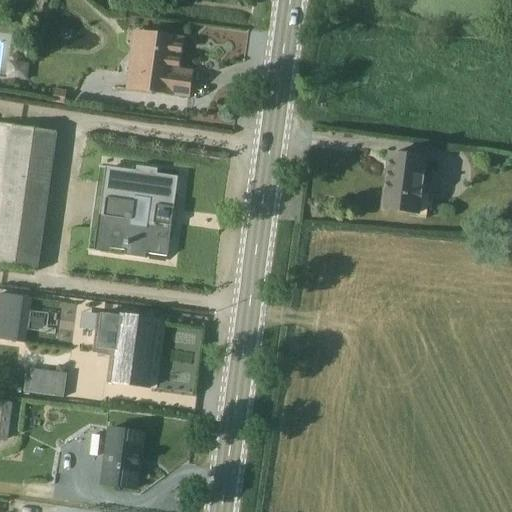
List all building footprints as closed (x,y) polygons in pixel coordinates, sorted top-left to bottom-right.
[(134,33),(125,92),(189,101),(193,74),(180,71),(184,40),(134,33)] [(56,134),(0,125),(0,266),(37,271),(56,134)] [(428,162),(390,156),(383,211),(421,217),(428,162)] [(173,213),(177,179),(105,169),(93,252),(108,255),(110,249),(124,251),(124,256),(144,259),(145,255),(166,258),(169,241),(170,240),(172,224),(173,213)] [(31,301),(0,296),(0,340),(25,344),(31,301)] [(110,385),(149,391),(159,321),(122,316),(121,319),(98,315),(93,354),(110,356),(106,383),(110,384),(110,385)] [(26,370),(23,393),(63,399),(66,376),(26,370)] [(0,441),(8,442),(12,402),(0,400),(0,441)] [(142,435),(92,428),(89,451),(104,453),(100,486),(135,491),(142,435)]
